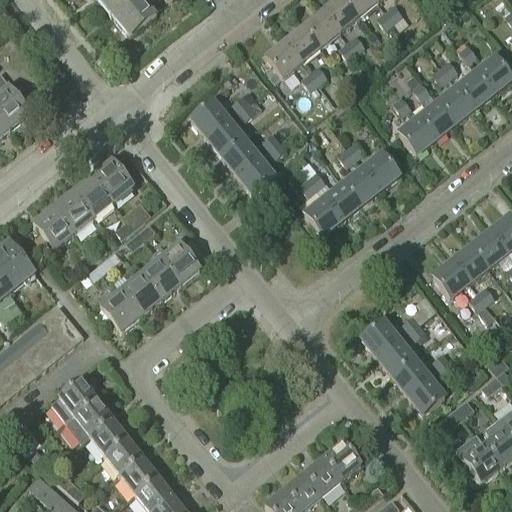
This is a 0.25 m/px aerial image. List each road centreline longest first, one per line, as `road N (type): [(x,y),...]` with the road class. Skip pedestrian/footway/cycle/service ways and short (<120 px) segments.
road 1 (residential): [(347,401),(246,481),(225,486),(209,476),(146,395),(140,375),(148,355),(247,277)]
road 2 (residential): [(289,329),(511,152)]
road 3 (residential): [(247,277),(115,114)]
road 4 (residential): [(115,114),(256,0)]
road 5 (residential): [(115,114),(22,0)]
road 6 (residential): [(0,203),(115,114)]
road 7 (residential): [(437,511),(347,401)]
